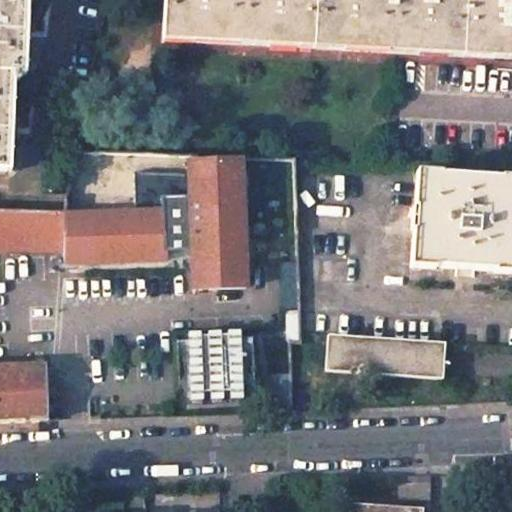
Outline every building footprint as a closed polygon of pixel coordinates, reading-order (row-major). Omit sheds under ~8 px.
[(0,0),(0,170),(10,171),(13,81),(19,81),(20,74),(25,75),(27,0),(0,0)] [(511,0),(164,0),(162,43),(511,60),(511,0)] [(75,152),(64,202),(64,274),(192,268),(193,289),(246,287),(245,265),(242,157),(238,157),(238,161),(197,162),(197,155),(75,152)] [(511,177),(417,171),(410,268),(468,272),(511,274),(511,177)] [(64,211),(0,210),(0,249),(64,251),(64,211)] [(234,334),(167,337),(169,414),(236,412),(234,334)] [(445,343),(327,336),(325,372),(443,380),(445,343)] [(0,423),(48,422),(46,366),(0,366),(0,423)] [(291,368),(279,368),(280,412),(292,411),(291,368)] [(403,483),(399,483),(399,501),(430,501),(429,476),(403,477),(403,483)] [(422,511),(423,508),(350,503),(348,511),(422,511)]
